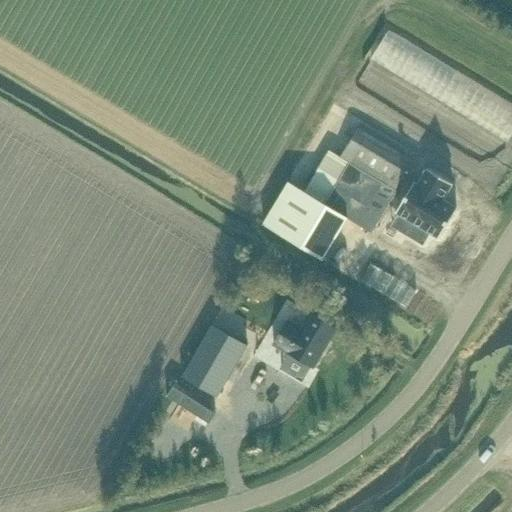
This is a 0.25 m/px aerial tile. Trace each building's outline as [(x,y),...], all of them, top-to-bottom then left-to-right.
[(324,260),(349,217),(373,232),(398,191),(396,190),(414,160),(360,127),(342,157),(329,150),(306,191),(289,180),(263,224),(324,260)] [(417,184),(400,215),(414,223),(406,235),(421,243),(429,231),(442,238),(460,209),(445,200),(452,187),(431,175),(423,188),(417,184)] [(315,369),(339,328),(311,311),(302,327),(288,320),(273,345),(315,369)] [(213,324),(183,376),(218,396),(248,344),(213,324)] [(174,386),(168,396),(209,422),(216,411),(174,386)]
